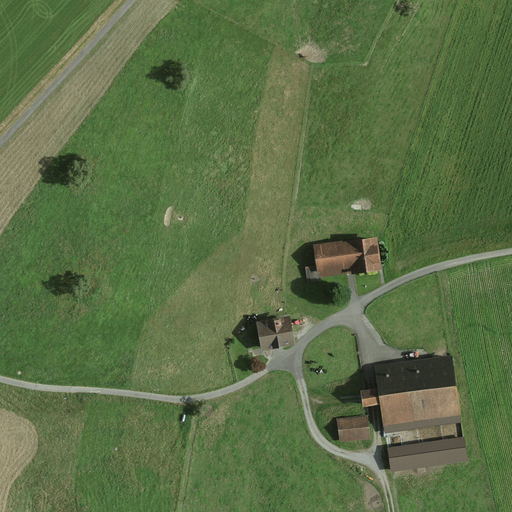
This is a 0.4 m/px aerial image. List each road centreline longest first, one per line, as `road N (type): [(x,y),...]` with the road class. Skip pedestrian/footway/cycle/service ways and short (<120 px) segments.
road 1 (track): [(0,379),(167,398),(218,393),(399,281),(511,250)]
road 2 (track): [(289,354),(314,432),(372,464),(391,511)]
road 3 (track): [(132,0),(0,143)]
